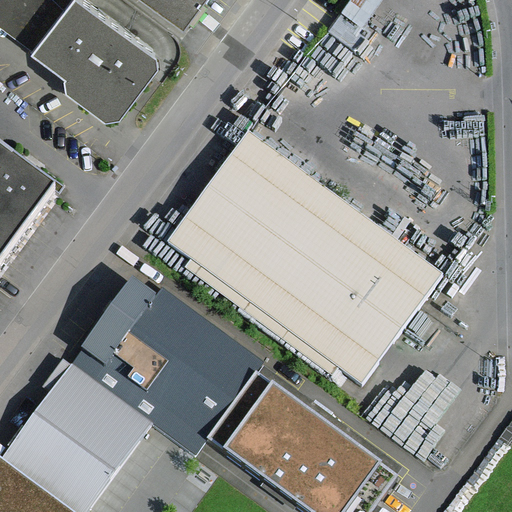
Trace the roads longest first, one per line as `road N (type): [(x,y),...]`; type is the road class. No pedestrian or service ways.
road 1 (residential): [(0,369),(276,0)]
road 2 (unknown): [(112,218),(0,128)]
